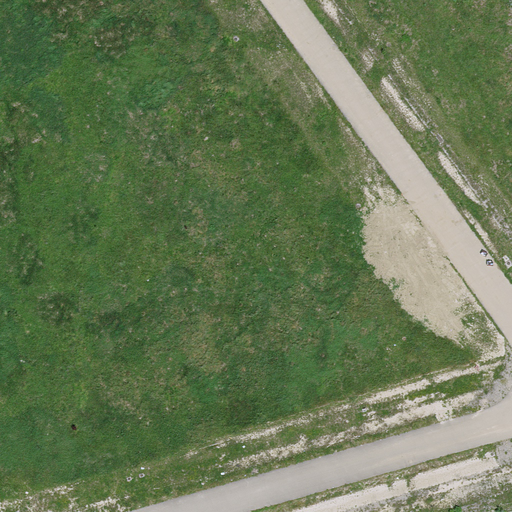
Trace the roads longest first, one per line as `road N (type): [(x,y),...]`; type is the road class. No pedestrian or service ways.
road 1 (residential): [(284,0),(511,310)]
road 2 (residential): [(220,503),(511,420)]
